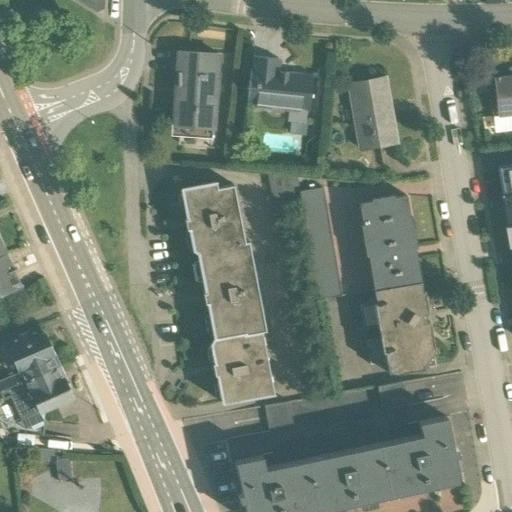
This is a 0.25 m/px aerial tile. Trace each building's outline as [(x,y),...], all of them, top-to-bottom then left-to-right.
[(77,0),(77,1),(95,13),(102,10),(102,0),(77,0)] [(210,140),(216,54),(177,52),(172,138),(210,140)] [(297,114),(299,112),(309,112),(313,77),(277,73),(279,60),(251,57),(245,106),(269,109),(271,114),(280,115),(283,112),(297,114)] [(511,78),(492,80),(496,117),(511,115),(511,78)] [(359,150),(395,144),(383,79),(347,85),(359,150)] [(489,82),(477,84),(478,96),(490,94),(489,82)] [(296,177),(266,174),(273,208),(300,204),(299,193),(296,177)] [(190,251),(242,242),(231,185),(215,189),(213,181),(177,188),(183,218),(182,218),(185,231),(186,231),(190,251)] [(322,189),(299,193),(300,204),(317,300),(340,296),(322,189)] [(419,283),(413,249),(415,248),(410,216),(408,217),(404,196),(392,199),(391,196),(369,200),(369,202),(357,204),(361,225),(359,226),(364,257),(367,256),(373,291),(419,283)] [(211,338),(207,344),(259,332),(263,331),(246,242),(242,242),(190,251),(194,254),(202,293),(201,293),(202,298),(203,305),(205,304),(211,338)] [(6,254),(0,256),(0,295),(20,286),(6,254)] [(385,366),(386,374),(394,372),(394,374),(421,370),(421,368),(433,365),(431,353),(433,353),(428,324),(421,323),(420,316),(426,315),(422,292),(420,292),(419,283),(373,291),(374,298),(369,300),(365,305),(358,306),(363,330),(376,327),(378,338),(365,342),(369,365),(376,364),(380,368),(385,366)] [(259,332),(207,344),(211,364),(210,364),(211,371),(212,376),(214,376),(220,404),(271,395),(259,332)] [(45,339),(8,355),(17,376),(0,382),(0,398),(60,373),(45,339)] [(60,373),(0,398),(0,399),(2,404),(11,400),(22,425),(73,404),(60,373)] [(379,411),(404,407),(400,384),(375,388),(379,411)] [(268,431),(292,427),(288,403),(264,407),(268,431)] [(387,493),(457,478),(444,417),(418,424),(420,436),(377,445),(387,493)] [(316,508),(387,493),(377,445),(306,460),(316,508)] [(243,511),(298,511),(316,508),(306,460),(263,469),(260,456),(233,462),(243,511)]
